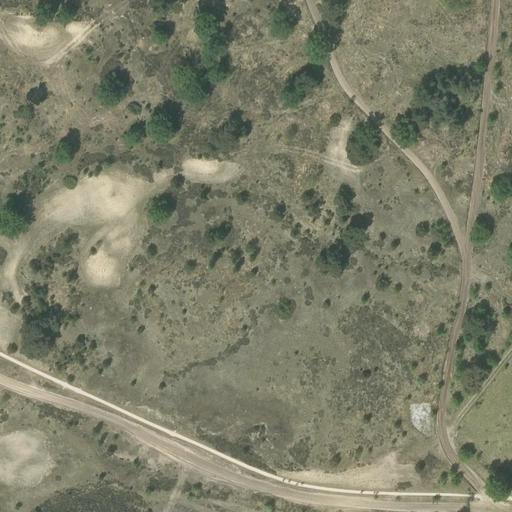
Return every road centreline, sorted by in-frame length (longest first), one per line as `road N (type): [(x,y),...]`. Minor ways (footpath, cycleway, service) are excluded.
road 1 (track): [(489,497),(444,453),(440,419),(471,259),(494,0)]
road 2 (track): [(409,511),(327,508),(0,376)]
road 3 (track): [(306,0),(351,99),(423,168),(471,259)]
